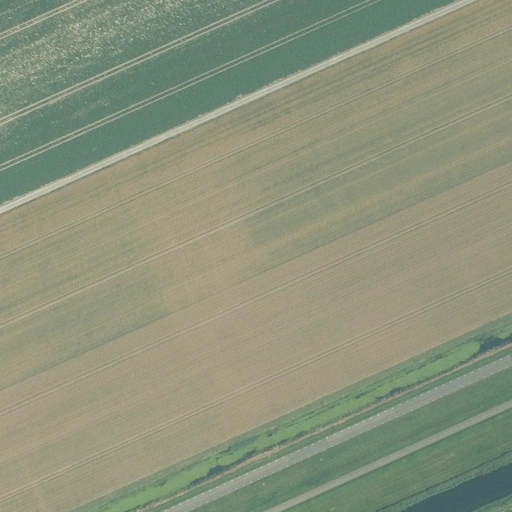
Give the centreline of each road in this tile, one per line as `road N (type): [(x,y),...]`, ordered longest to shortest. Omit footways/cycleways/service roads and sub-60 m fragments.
road 1 (track): [(0,210),(469,0)]
road 2 (unclassified): [(172,511),(511,357)]
